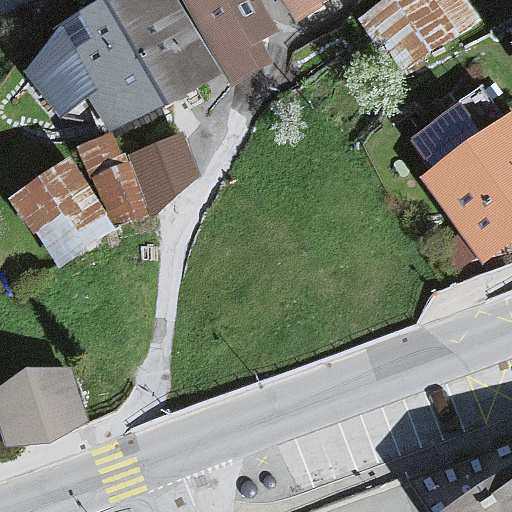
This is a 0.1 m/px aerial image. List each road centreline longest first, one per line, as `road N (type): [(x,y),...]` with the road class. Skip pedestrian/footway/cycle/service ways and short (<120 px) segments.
road 1 (tertiary): [(174,457),(511,332)]
road 2 (tertiary): [(27,511),(174,457)]
